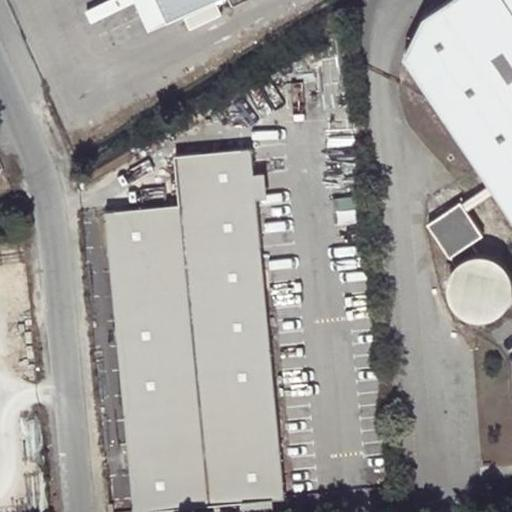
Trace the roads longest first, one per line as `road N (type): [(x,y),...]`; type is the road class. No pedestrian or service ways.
road 1 (unknown): [(463,511),(389,158),(380,41)]
road 2 (unclassified): [(0,72),(50,198),(80,511)]
road 3 (unknown): [(359,511),(293,133)]
